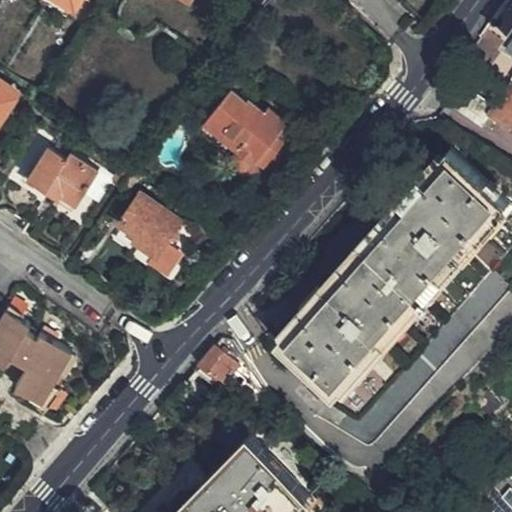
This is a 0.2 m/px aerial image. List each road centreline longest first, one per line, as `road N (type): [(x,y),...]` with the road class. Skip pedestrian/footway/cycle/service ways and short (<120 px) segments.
road 1 (tertiary): [(170,355),(434,62)]
road 2 (tertiary): [(34,511),(170,355)]
road 3 (residential): [(170,355),(0,238)]
